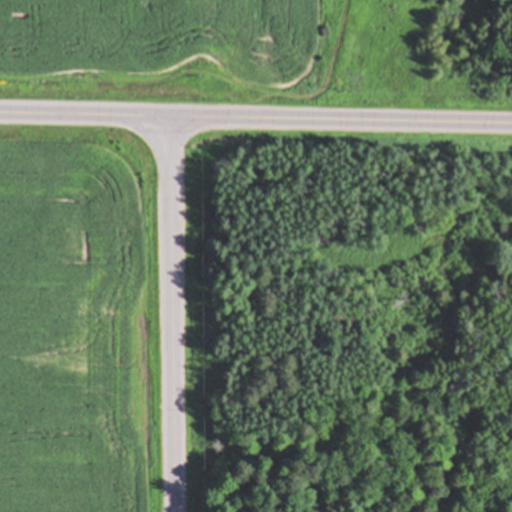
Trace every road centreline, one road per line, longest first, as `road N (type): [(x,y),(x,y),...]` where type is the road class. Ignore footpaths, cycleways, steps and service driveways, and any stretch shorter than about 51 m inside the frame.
road 1 (tertiary): [(176,511),(174,118)]
road 2 (tertiary): [(511,124),(174,118)]
road 3 (secondary): [(174,118),(0,114)]
